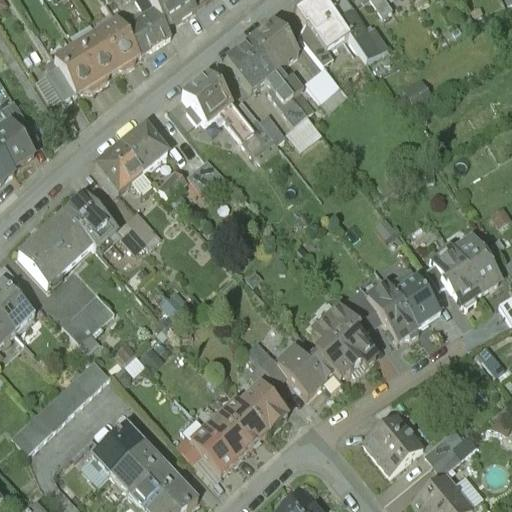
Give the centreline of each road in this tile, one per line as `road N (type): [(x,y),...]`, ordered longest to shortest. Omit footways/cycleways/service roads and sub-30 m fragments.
road 1 (residential): [(0,233),(280,0)]
road 2 (residential): [(65,511),(46,491),(42,469),(117,399),(223,511)]
road 3 (residential): [(236,511),(304,448),(366,511)]
